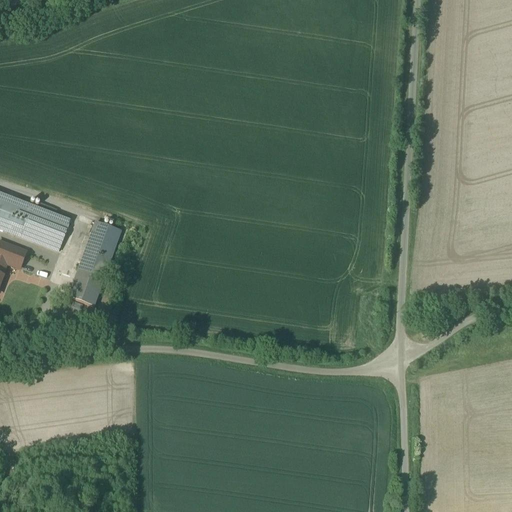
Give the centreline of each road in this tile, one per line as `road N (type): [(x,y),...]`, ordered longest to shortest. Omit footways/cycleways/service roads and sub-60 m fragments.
road 1 (residential): [(0,364),(154,350),(341,374),(398,368)]
road 2 (unclassified): [(416,0),(398,368)]
road 3 (unclassified): [(398,368),(409,511)]
road 4 (unclassified): [(398,368),(478,320),(511,312)]
